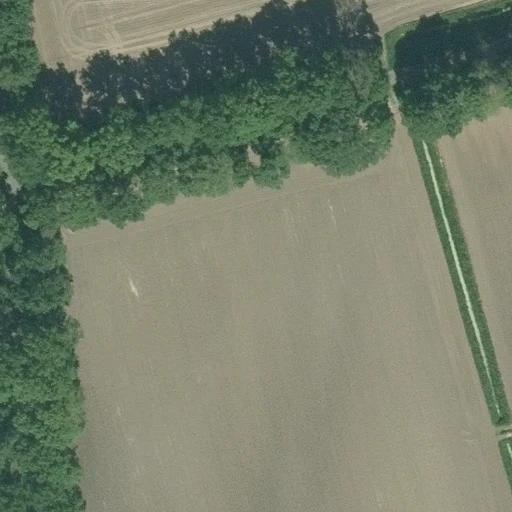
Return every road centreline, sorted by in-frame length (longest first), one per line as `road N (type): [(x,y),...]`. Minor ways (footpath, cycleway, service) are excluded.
road 1 (unclassified): [(13,167),(416,64),(511,19)]
road 2 (unclassified): [(44,511),(13,167)]
